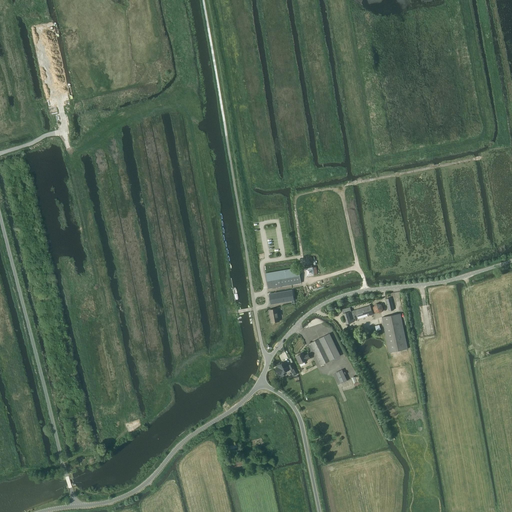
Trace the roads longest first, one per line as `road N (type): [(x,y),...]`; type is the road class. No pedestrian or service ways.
road 1 (track): [(75,506),(0,216)]
road 2 (unclassified): [(270,359),(307,314),(339,296),(451,280),(511,261)]
road 3 (unclassified): [(42,511),(125,496),(261,381)]
road 4 (unclassified): [(319,511),(299,416),(261,381)]
